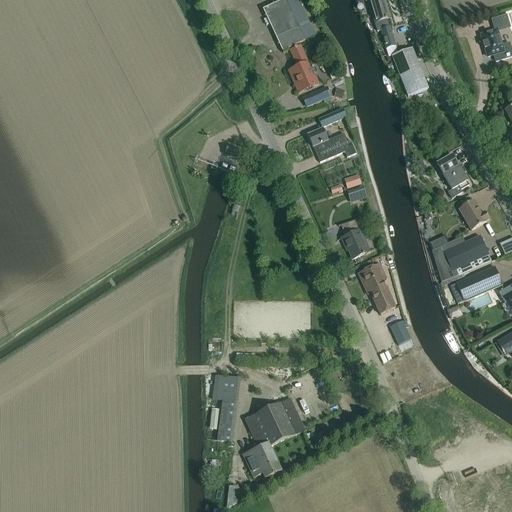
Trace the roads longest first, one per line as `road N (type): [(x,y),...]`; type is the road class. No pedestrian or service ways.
road 1 (tertiary): [(432,511),(205,0)]
road 2 (unclassified): [(511,211),(435,77),(408,0)]
road 3 (track): [(435,77),(461,96),(511,181)]
